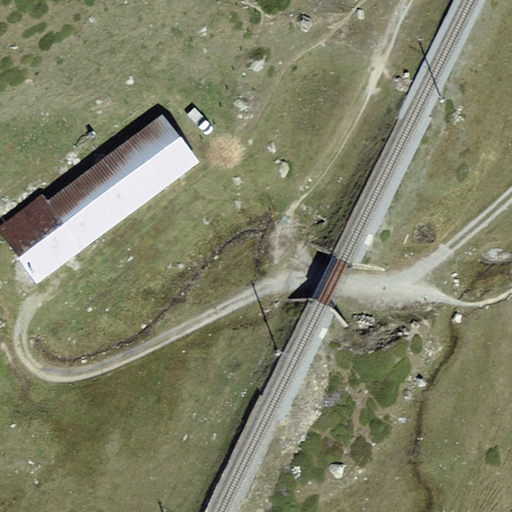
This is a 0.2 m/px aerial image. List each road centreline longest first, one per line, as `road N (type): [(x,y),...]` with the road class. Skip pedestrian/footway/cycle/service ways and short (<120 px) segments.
road 1 (track): [(286,279),(275,265),(278,228),(337,157),(419,0)]
road 2 (track): [(286,279),(100,371),(62,377),(36,368),(24,343)]
road 3 (track): [(511,189),(405,280)]
road 4 (track): [(405,280),(371,290),(286,279)]
